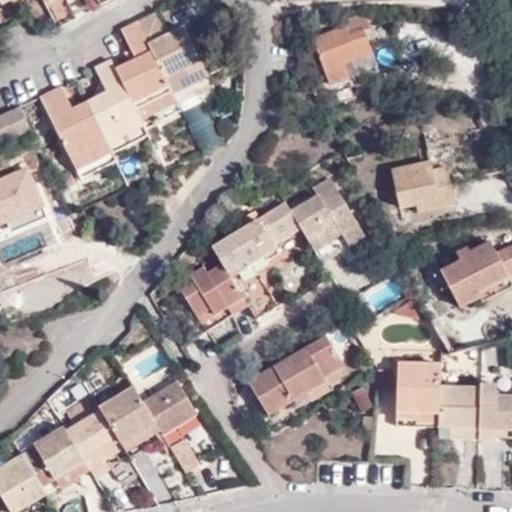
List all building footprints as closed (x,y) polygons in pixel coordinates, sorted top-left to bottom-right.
[(44,0),(49,9),(60,29),(78,20),(69,0),(68,0),(44,0)] [(0,11),(0,32),(8,29),(0,11)] [(375,30),(367,14),(354,21),(353,18),(340,21),(344,31),(314,41),(331,83),(351,77),(346,64),(375,54),(370,31),(375,30)] [(170,36),(160,16),(139,26),(175,99),(196,89),(191,77),(205,68),(186,29),(170,36)] [(175,99),(139,26),(125,33),(139,64),(135,65),(141,74),(122,83),(138,116),(175,99)] [(141,74),(135,65),(118,75),(122,83),(141,74)] [(124,139),(145,129),(138,116),(122,83),(118,75),(114,66),(100,73),(111,96),(89,107),(104,138),(119,129),(124,139)] [(179,106),(180,110),(202,100),(201,95),(215,88),(205,68),(191,77),(196,89),(175,99),(179,106)] [(43,99),(80,168),(99,160),(93,149),(107,143),(104,138),(89,107),(88,104),(73,111),(63,89),(43,99)] [(145,129),(148,134),(157,130),(152,120),(179,106),(175,99),(138,116),(145,129)] [(19,110),(18,106),(13,108),(0,114),(0,138),(27,129),(19,110)] [(23,109),(19,110),(27,129),(32,127),(23,109)] [(115,158),(150,140),(148,134),(145,129),(124,139),(119,129),(104,138),(107,143),(115,158)] [(84,179),(117,163),(115,158),(107,143),(93,149),(99,160),(80,168),(84,179)] [(437,205),(454,198),(447,167),(433,169),(432,163),(392,172),(398,207),(416,207),(437,205)] [(0,226),(8,223),(12,232),(47,218),(43,209),(46,207),(30,166),(0,179),(0,226)] [(321,196),(292,211),(304,231),(320,257),(339,246),(334,239),(329,229),(341,222),(347,232),(360,224),(334,179),(316,189),(321,196)] [(456,206),(454,198),(437,205),(429,210),(456,206)] [(292,211),(288,205),(214,252),(223,267),(232,280),(268,259),(265,254),(278,247),(304,231),(292,211)] [(329,229),(334,239),(345,233),(347,232),(341,222),(329,229)] [(367,236),(360,224),(347,232),(345,233),(351,246),(367,236)] [(487,295),(511,279),(511,266),(505,256),(497,242),(477,253),(480,259),(453,274),(460,287),(474,309),(490,300),(487,295)] [(283,257),(278,247),(265,254),(268,259),(271,265),(283,257)] [(205,331),(223,321),(219,313),(243,299),(232,280),(223,267),(210,276),(212,279),(199,287),(196,284),(184,292),(205,331)] [(212,279),(210,276),(206,270),(193,277),(196,284),(199,287),(212,279)] [(451,292),(460,287),(453,274),(445,280),(451,292)] [(511,294),(511,279),(487,295),(490,300),(493,305),(511,294)] [(396,315),(419,302),(416,296),(389,314),(396,315)] [(223,321),(249,307),(243,299),(219,313),(223,321)] [(428,320),(419,302),(396,315),(428,320)] [(323,380),(341,369),(344,366),(326,339),(249,388),(273,419),(305,398),(326,384),(323,380)] [(439,393),(440,368),(410,368),(411,375),(396,375),(396,430),(439,430),(439,393)] [(350,380),(341,369),(323,380),(326,384),(305,398),(312,408),(335,394),(332,391),(350,380)] [(181,383),(142,406),(163,440),(200,418),(181,383)] [(493,438),(511,438),(511,399),(495,399),(496,386),(480,386),(480,393),(479,443),(493,443),(493,438)] [(358,409),(371,407),(367,387),(354,389),(358,409)] [(480,393),(439,393),(439,430),(450,431),(462,431),(463,442),(479,443),(480,393)] [(122,452),(127,461),(163,440),(142,406),(135,394),(100,415),(115,441),(122,452)] [(88,470),(93,479),(111,470),(107,461),(100,451),(115,441),(100,415),(91,400),(66,415),(74,428),(66,433),(84,464),(88,470)] [(370,430),(371,417),(360,417),(360,430),(370,430)] [(66,433),(64,429),(36,445),(50,470),(36,478),(46,495),(50,503),(65,494),(64,489),(57,478),(84,464),(66,433)] [(450,443),(463,442),(462,431),(450,431),(450,443)] [(100,451),(107,461),(122,452),(115,441),(100,451)] [(171,454),(187,481),(205,472),(189,444),(171,454)] [(50,470),(36,445),(0,466),(0,472),(25,458),(36,478),(50,470)] [(25,458),(0,472),(0,494),(10,511),(17,511),(46,495),(36,478),(25,458)] [(76,479),(88,470),(84,464),(57,478),(64,489),(78,481),(76,479)]
